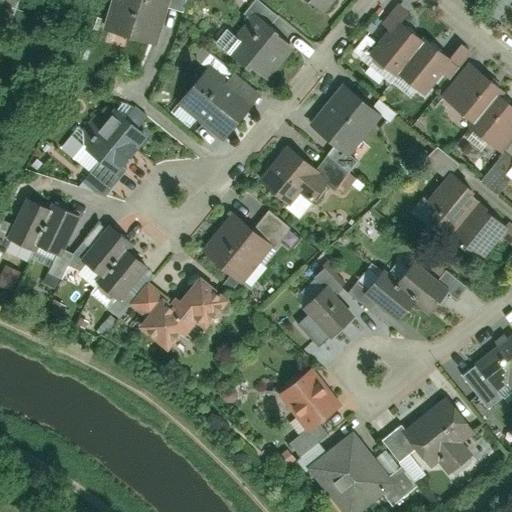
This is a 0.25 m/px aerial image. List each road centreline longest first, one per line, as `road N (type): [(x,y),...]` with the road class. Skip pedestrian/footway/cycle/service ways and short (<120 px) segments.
road 1 (residential): [(181,196),(220,166),(352,0)]
road 2 (residential): [(379,376),(446,351),(511,299)]
